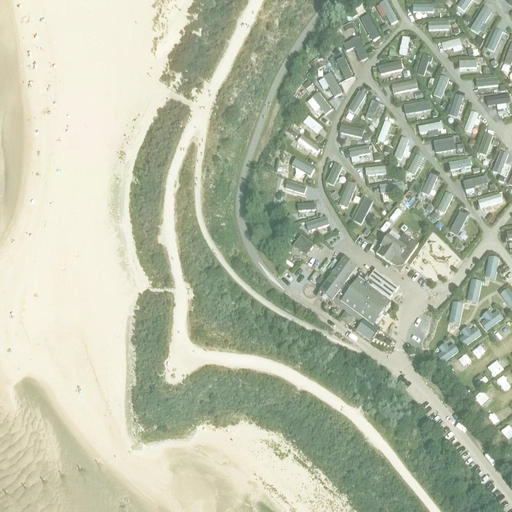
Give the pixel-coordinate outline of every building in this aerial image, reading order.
[(473,0),(462,0),(456,9),(463,15),(473,0)] [(397,24),(387,2),(379,6),(390,28),(397,24)] [(365,4),(353,5),(354,13),(366,12),(365,4)] [(432,15),(432,7),(412,7),(412,15),(432,15)] [(491,14),(483,9),(469,33),(477,37),(491,14)] [(379,40),(367,18),(360,22),(371,44),(379,40)] [(447,32),(447,25),(427,26),(428,33),(447,32)] [(502,35),(495,32),(486,52),(493,55),(502,35)] [(358,39),(343,45),(347,54),(355,50),(361,63),(368,60),(358,39)] [(405,58),(408,41),(402,39),(398,57),(405,58)] [(465,50),(465,42),(444,45),(445,52),(465,50)] [(511,63),(511,46),(503,66),(510,69),(511,63)] [(424,80),(431,59),(424,56),(416,78),(424,80)] [(351,81),(343,61),(335,64),(344,84),(351,81)] [(317,74),(323,75),(326,65),(319,64),(317,74)] [(401,73),(399,65),(377,70),(379,79),(401,73)] [(341,96),(330,76),(322,80),(333,100),(341,96)] [(448,82),(441,79),(432,98),(440,101),(448,82)] [(497,89),(496,80),(475,82),(475,90),(497,89)] [(416,92),(414,84),(390,89),(392,97),(416,92)] [(365,98),(359,94),(347,112),(354,116),(365,98)] [(331,113),(317,96),(311,101),(324,118),(331,113)] [(463,100),(455,98),(448,119),(456,121),(463,100)] [(508,107),(507,98),(485,101),(486,110),(508,107)] [(379,107),(370,104),(364,121),(373,124),(379,107)] [(430,114),(428,105),(403,110),(405,119),(430,114)] [(477,117),(470,114),(463,133),(470,136),(477,117)] [(322,132),(307,119),(301,126),(316,138),(322,132)] [(382,145),(389,126),(384,124),(377,143),(382,145)] [(442,132),(440,125),(417,130),(419,137),(442,132)] [(361,141),(363,133),(340,129),(338,137),(361,141)] [(485,159),(492,138),(485,136),(478,157),(485,159)] [(318,152),(301,139),(296,145),(314,158),(318,152)] [(408,143),(401,141),(393,161),(400,163),(408,143)] [(455,154),(452,142),(433,145),(435,158),(455,154)] [(369,157),(368,149),(348,153),(349,161),(369,157)] [(508,157),(500,154),(492,175),(499,178),(508,157)] [(423,161),(416,157),(406,175),(413,179),(423,161)] [(313,173),(294,163),(291,169),(309,179),(313,173)] [(470,170),(469,163),(448,166),(449,174),(470,170)] [(332,190),(341,170),(334,166),(325,187),(332,190)] [(385,177),(384,169),(365,171),(365,179),(385,177)] [(291,177),(288,184),(309,192),(312,184),(291,177)] [(436,180),(430,177),(421,196),(428,199),(436,180)] [(487,188),(485,180),(461,185),(464,195),(474,192),(473,191),(487,188)] [(306,190),(286,184),(284,192),(303,198),(306,190)] [(346,212),(355,188),(347,185),(338,208),(346,212)] [(402,194),(401,185),(378,189),(379,198),(402,194)] [(336,190),(330,193),(333,200),(340,196),(336,190)] [(452,199),(446,196),(437,213),(443,217),(452,199)] [(501,204),(499,197),(478,203),(480,210),(501,204)] [(360,229),(372,206),(364,201),(352,225),(360,229)] [(315,213),(315,206),(296,207),(297,214),(315,213)] [(485,218),(491,222),(496,216),(490,211),(485,218)] [(467,220),(459,216),(449,236),(456,240),(467,220)] [(393,217),(385,225),(390,230),(398,222),(393,217)] [(328,229),(325,220),(305,226),(307,235),(328,229)] [(340,233),(335,236),(341,245),(345,242),(340,233)] [(388,239),(376,256),(383,261),(396,270),(402,269),(405,265),(418,247),(403,237),(397,245),(388,239)] [(301,238),(293,249),(306,258),(314,248),(301,238)] [(418,260),(414,260),(414,269),(427,268),(425,247),(418,247),(418,260)] [(320,275),(325,278),(337,262),(332,259),(320,275)] [(498,261),(489,259),(486,275),(495,277),(498,261)] [(357,269),(344,260),(319,293),(332,303),(335,299),(352,276),(357,269)] [(335,299),(332,303),(339,308),(353,319),(356,315),(364,321),(356,332),(371,342),(379,330),(378,331),(374,327),(382,316),(385,319),(387,316),(384,313),(390,305),(388,303),(399,289),(375,271),(364,286),(359,282),(364,275),(357,269),(352,276),(335,299)] [(293,282),(296,274),(287,271),(285,279),(293,282)] [(481,284),(471,282),(468,299),(477,301),(481,284)] [(302,284),(297,290),(308,297),(312,291),(302,284)] [(462,306),(453,304),(450,321),(459,323),(462,306)] [(481,326),(486,333),(503,320),(497,313),(492,317),(489,313),(483,317),(486,322),(481,326)] [(511,327),(507,320),(500,325),(507,336),(511,332),(511,327)] [(481,337),(475,329),(471,333),(467,329),(461,333),(464,338),(459,342),(465,349),(481,337)] [(470,346),(476,355),(483,350),(477,341),(470,346)] [(442,354),(437,358),(443,365),(459,353),(453,346),(448,349),(445,345),(438,350),(442,354)] [(498,361),(489,363),(491,372),(500,370),(498,361)] [(503,373),(494,378),(499,387),(508,382),(503,373)] [(462,386),(469,393),(480,383),(473,376),(462,386)] [(481,408),(488,402),(480,393),(473,400),(481,408)] [(493,410),(496,416),(503,411),(500,405),(493,410)] [(511,421),(498,428),(502,437),(511,432),(511,421)]
